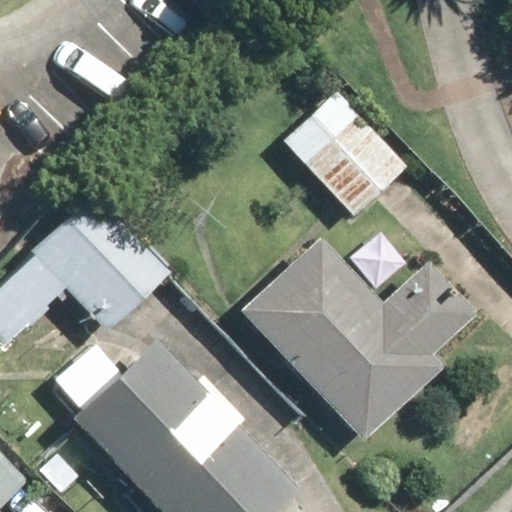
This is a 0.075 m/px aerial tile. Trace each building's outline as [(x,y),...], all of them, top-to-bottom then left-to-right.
[(335,105),(291,143),(351,210),(394,173),(335,105)] [(0,336),(1,338),(59,286),(102,326),(158,267),(120,231),(93,202),(91,203),(90,203),(79,214),(0,285),(0,336)] [(315,229),(235,307),(361,434),(442,353),(432,342),(468,307),(419,259),(381,296),(315,229)] [(159,348),(77,423),(159,511),(256,511),(286,486),(159,348)] [(0,498),(16,485),(0,466),(0,498)]
